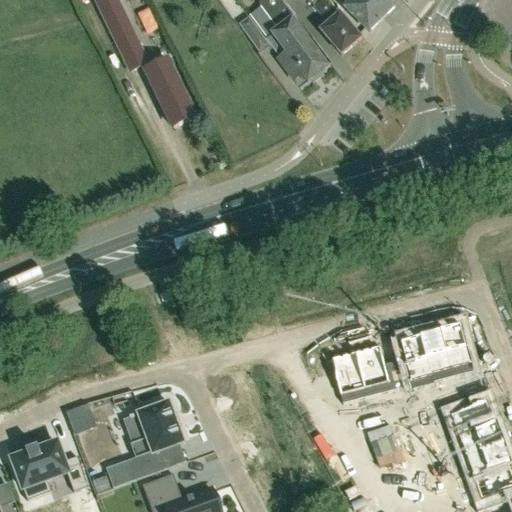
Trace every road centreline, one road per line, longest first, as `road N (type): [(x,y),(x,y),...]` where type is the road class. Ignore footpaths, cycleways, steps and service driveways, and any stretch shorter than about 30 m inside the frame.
road 1 (primary): [(0,300),(209,225),(459,151)]
road 2 (residential): [(0,431),(78,392),(184,367)]
road 3 (residential): [(255,511),(184,367)]
road 4 (tertiary): [(459,151),(442,88),(441,39),(462,0)]
road 5 (residential): [(388,42),(304,146)]
